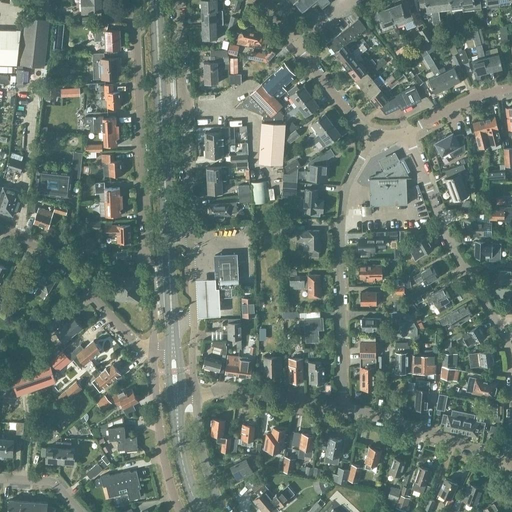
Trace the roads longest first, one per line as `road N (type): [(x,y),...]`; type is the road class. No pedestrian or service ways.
road 1 (residential): [(136,0),(153,349)]
road 2 (residential): [(342,407),(344,199),(376,141)]
road 3 (residential): [(511,358),(403,135)]
road 4 (residential): [(190,246),(179,0)]
road 5 (secondary): [(167,232),(156,0)]
road 6 (residential): [(506,462),(342,407)]
road 7 (residential): [(153,349),(160,436),(182,511)]
road 8 (residential): [(153,349),(132,340),(30,245)]
road 9 (residential): [(342,407),(224,388),(196,396)]
road 10 (residential): [(376,141),(291,45)]
road 11 (residential): [(224,511),(202,458),(196,396)]
